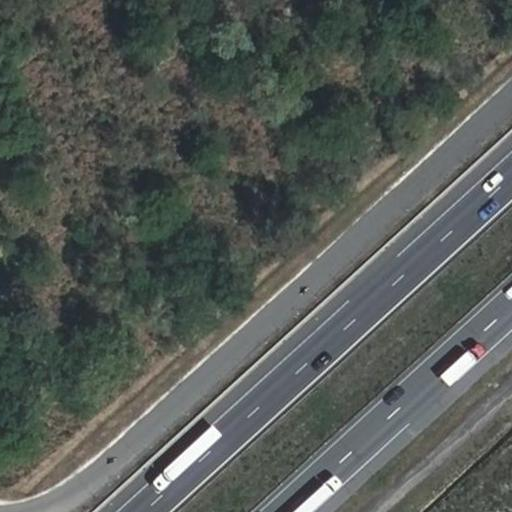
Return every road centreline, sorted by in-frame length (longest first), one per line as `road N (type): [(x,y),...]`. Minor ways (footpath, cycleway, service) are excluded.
road 1 (unclassified): [(0,509),(94,478),(511,97)]
road 2 (motorway): [(511,176),(144,511)]
road 3 (motorway): [(289,511),(511,308)]
road 4 (track): [(511,398),(386,511)]
